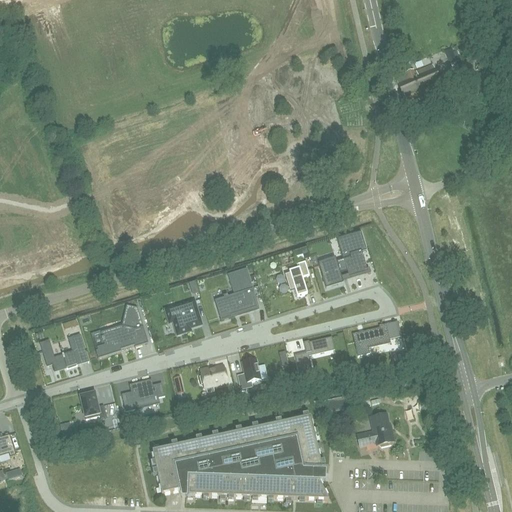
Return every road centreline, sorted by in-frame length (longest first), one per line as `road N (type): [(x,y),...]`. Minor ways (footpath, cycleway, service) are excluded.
road 1 (unclassified): [(0,316),(339,210)]
road 2 (tertiary): [(493,511),(416,198)]
road 3 (unclassified): [(16,401),(255,336)]
road 4 (tertiary): [(412,180),(369,0)]
road 5 (unclassified): [(255,336),(258,327),(374,291),(386,312)]
road 6 (unclassified): [(386,312),(264,341),(255,336)]
